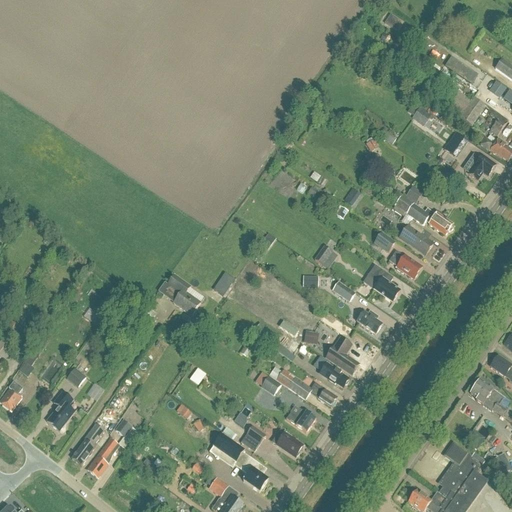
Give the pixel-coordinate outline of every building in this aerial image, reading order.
[(390,17),(385,25),(393,31),(398,23),(390,17)] [(432,53),(429,57),(436,62),(439,57),(432,53)] [(511,70),(501,63),(495,71),(511,83),(511,70)] [(458,64),(452,73),(472,87),(478,78),(458,64)] [(495,83),(488,93),(498,100),(505,90),(495,83)] [(471,104),(450,89),(441,101),(453,110),(462,117),(459,120),(472,129),(474,125),(487,134),(489,135),(488,136),(491,138),(492,136),(497,139),(508,124),(486,108),(485,109),(474,100),(471,104)] [(432,117),(420,109),(412,121),(423,129),(432,117)] [(456,138),(452,143),(460,148),(463,143),(456,138)] [(494,146),(485,140),(480,148),(501,162),(501,160),(507,165),(511,157),(511,153),(505,149),(506,147),(498,141),(494,146)] [(377,148),(374,142),(366,147),(369,153),(377,148)] [(474,157),(467,166),(474,170),(470,177),(469,178),(478,184),(483,176),(488,179),(495,168),(482,159),(480,162),(474,157)] [(317,185),(321,188),(325,181),(321,179),(314,175),(310,180),(317,185)] [(411,188),(404,197),(413,205),(421,196),(411,188)] [(312,189),(307,196),(313,200),(317,193),(312,189)] [(359,197),(352,192),(344,203),(351,208),(359,197)] [(425,215),(402,199),(395,209),(423,228),(427,224),(430,226),(429,228),(445,239),(453,228),(447,224),(448,222),(437,215),(435,218),(427,212),(425,215)] [(348,214),(341,210),(336,218),(343,222),(348,214)] [(425,258),(433,247),(420,238),(423,233),(411,224),(400,241),(425,258)] [(387,256),(395,244),(381,235),(373,246),(387,256)] [(265,240),(260,247),(267,253),(273,246),(265,240)] [(327,272),(337,258),(323,249),(313,263),(327,272)] [(404,259),(396,254),(389,264),(397,269),(396,272),(403,276),(403,275),(414,283),(422,270),(405,258),(404,259)] [(392,306),(400,294),(390,286),(393,281),(375,268),(368,278),(379,286),(374,293),(392,306)] [(204,301),(190,291),(190,290),(174,278),(167,288),(180,297),(173,306),(192,319),(201,306),(204,301)] [(303,290),(317,290),(318,279),(303,278),(303,290)] [(223,299),(228,291),(218,285),(213,293),(223,299)] [(348,305),(354,296),(338,285),(331,293),(348,305)] [(370,314),(368,318),(364,315),(357,325),(375,338),(382,328),(376,323),(378,320),(370,314)] [(0,331),(10,338),(17,328),(6,321),(0,330),(0,331)] [(313,347),(314,335),(305,334),(303,345),(313,347)] [(511,337),(503,347),(511,354),(511,337)] [(345,358),(352,348),(341,341),(334,350),(327,360),(338,367),(337,368),(352,378),(359,368),(352,364),(353,363),(345,358)] [(295,359),(302,349),(295,344),(288,355),(295,359)] [(251,352),(245,348),(239,356),(246,360),(251,352)] [(511,371),(511,369),(511,367),(499,358),(498,359),(497,360),(494,363),(495,364),(490,369),(505,380),(506,377),(511,381),(509,384),(511,385),(511,371)] [(27,380),(30,376),(34,371),(25,365),(22,370),(19,374),(27,380)] [(335,373),(326,367),(321,374),(330,381),(328,383),(335,388),(336,387),(343,392),(349,382),(342,377),(342,376),(336,372),(335,373)] [(77,391),(86,380),(75,371),(66,382),(77,391)] [(312,392),(284,372),(276,383),(305,403),(310,396),(312,392)] [(274,398),(281,388),(269,379),(262,389),(274,398)] [(511,406),(511,404),(504,400),(498,395),(498,394),(480,382),(471,396),(477,401),(476,403),(492,414),(492,413),(502,420),(503,420),(511,425),(511,410),(510,409),(511,406)] [(0,405),(12,414),(22,400),(18,397),(22,392),(14,385),(9,391),(10,392),(0,404),(0,405)] [(93,385),(85,397),(96,403),(103,392),(93,385)] [(316,387),(312,392),(310,396),(318,401),(318,402),(324,406),(324,405),(331,410),(337,401),(316,387)] [(59,434),(75,414),(66,408),(71,401),(63,395),(55,404),(60,408),(47,424),(59,434)] [(114,412),(120,403),(114,399),(109,408),(114,412)] [(182,407),(177,414),(183,419),(188,412),(182,407)] [(305,416),(300,413),(296,419),(291,415),(286,422),(296,429),(306,436),(316,422),(306,415),(305,416)] [(238,415),(234,424),(243,428),(247,419),(238,415)] [(124,440),(132,430),(123,423),(115,433),(124,440)] [(199,423),(193,427),(197,433),(203,428),(199,423)] [(81,469),(95,451),(95,450),(97,447),(95,446),(105,434),(96,427),(84,443),(85,444),(71,462),(81,469)] [(253,455),(265,438),(252,429),(240,445),(253,455)] [(225,430),(222,434),(232,441),(235,437),(225,430)] [(465,444),(476,451),(483,440),(472,433),(465,444)] [(303,449),(285,437),(282,435),(279,440),(277,438),(272,445),(295,461),(303,449)] [(244,453),(230,443),(221,437),(212,450),(221,456),(236,466),(244,453)] [(98,481),(108,467),(112,458),(119,448),(110,442),(87,473),(89,474),(89,475),(98,481)] [(466,511),(484,482),(481,480),(476,473),(474,472),(470,465),(466,462),(468,459),(464,453),(450,445),(442,459),(448,463),(449,464),(437,486),(440,491),(433,495),(429,502),(418,495),(415,497),(412,494),(409,495),(404,505),(415,511),(424,511),(426,511),(427,511),(466,511)] [(504,456),(493,460),(499,476),(510,472),(504,456)] [(260,496),(269,483),(260,477),(264,470),(249,460),(240,472),(248,477),(243,484),(260,496)] [(145,464),(140,471),(160,485),(165,478),(145,464)] [(195,465),(191,470),(198,477),(203,472),(195,465)] [(210,477),(204,486),(208,488),(214,479),(210,477)] [(217,481),(209,493),(221,501),(229,489),(217,481)] [(241,511),(244,508),(235,502),(239,496),(229,489),(221,501),(220,502),(226,506),(222,511),(241,511)]
